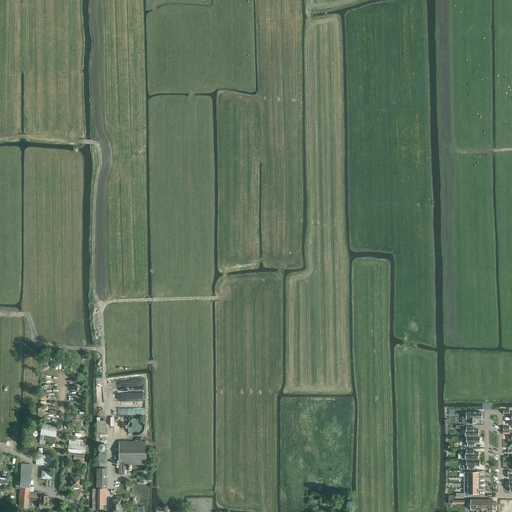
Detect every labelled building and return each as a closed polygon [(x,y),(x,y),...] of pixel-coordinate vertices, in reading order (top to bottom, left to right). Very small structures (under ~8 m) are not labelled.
[(145,401),(117,401),(117,407),(137,407),(137,414),(145,415),(145,401)] [(476,423),(476,419),(482,419),(482,412),(467,412),(467,419),(470,419),(470,423),(476,423)] [(106,432),(106,420),(100,421),(100,417),(97,418),(97,433),(106,432)] [(135,436),(137,436),(138,436),(139,435),(140,435),(141,434),(142,434),(142,433),(143,433),(143,432),(144,431),(144,430),(144,429),(145,429),(145,428),(145,427),(145,426),(144,425),(144,424),(144,423),(143,423),(143,422),(143,421),(142,421),(141,420),(140,419),(139,419),(138,419),(137,418),(136,418),(135,418),(134,419),(133,419),(132,419),(132,420),(131,420),(130,421),(129,422),(129,423),(128,423),(128,424),(128,425),(127,426),(127,427),(127,428),(128,429),(128,430),(128,431),(129,432),(130,433),(130,434),(131,434),(132,435),(133,435),(134,435),(134,436),(135,436)] [(466,436),(467,436),(479,436),(479,430),(474,430),(474,426),(467,426),(467,430),(466,430),(466,436)] [(55,443),(56,432),(42,429),(40,440),(55,443)] [(480,436),(479,436),(467,436),(467,443),(468,443),(468,446),(475,446),(475,443),(480,443),(480,436)] [(85,453),(86,441),(69,440),(68,452),(85,453)] [(146,465),(146,441),(119,441),(119,474),(129,474),(129,464),(146,465)] [(462,459),(463,459),(479,459),(479,453),(474,453),(474,449),(467,449),(467,453),(462,453),(462,459)] [(54,466),(53,460),(53,456),(36,455),(36,465),(54,466)] [(480,459),(479,459),(463,459),(463,466),(464,466),(464,469),(475,469),(475,466),(480,466),(480,459)] [(46,502),(46,496),(42,496),(40,496),(41,493),(34,492),(30,492),(30,487),(31,487),(32,466),(22,465),(21,481),(17,480),(16,488),(20,488),(19,506),(29,507),(30,503),(36,503),(37,499),(40,500),(39,507),(40,507),(39,508),(40,509),(42,509),(43,508),(47,508),(48,502),(46,502)] [(106,509),(107,468),(97,468),(97,489),(93,489),(93,509),(106,509)] [(147,470),(137,470),(137,479),(141,479),(140,483),(147,483),(147,470)] [(82,487),(82,476),(71,476),(71,487),(82,487)] [(120,511),(121,498),(110,498),(109,511),(120,511)] [(477,510),(477,499),(471,499),(471,502),(467,502),(467,507),(471,507),(471,510),(477,510)]
